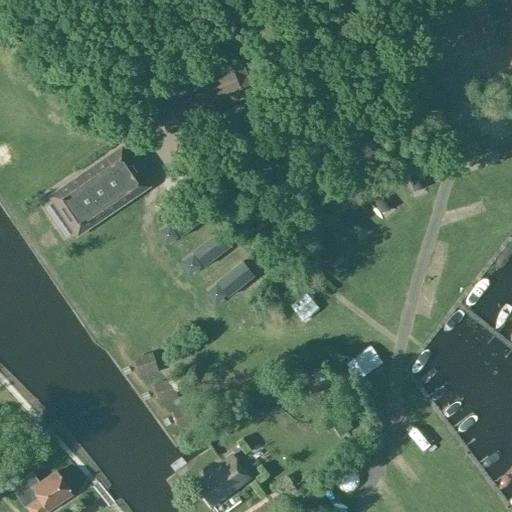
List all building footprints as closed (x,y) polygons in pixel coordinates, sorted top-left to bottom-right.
[(154,95),(166,126),(190,117),(191,120),(226,106),(225,102),(248,93),(236,62),(154,95)] [(409,130),(442,120),(433,92),(401,103),(409,130)] [(494,105),(480,108),(488,139),(502,136),(494,105)] [(511,105),(499,110),(507,131),(511,129),(511,105)] [(77,232),(144,186),(130,166),(120,151),(53,197),(77,232)] [(402,181),(424,172),(418,159),(397,167),(402,181)] [(376,210),(393,198),(378,179),(361,191),(376,210)] [(195,203),(168,223),(180,239),(207,218),(195,203)] [(217,234),(191,254),(203,269),(229,249),(217,234)] [(324,235),(308,250),(329,273),(346,257),(324,235)] [(242,263),(215,284),(227,300),(254,278),(242,263)] [(285,313),(297,325),(315,308),(303,296),(285,313)] [(138,378),(158,372),(151,352),(132,359),(138,378)] [(178,399),(171,379),(153,384),(159,405),(178,399)] [(172,411),(178,430),(199,424),(193,404),(172,411)] [(4,441),(9,436),(6,432),(1,436),(4,441)] [(213,477),(195,490),(209,508),(245,483),(248,480),(230,455),(208,470),(211,473),(213,477)] [(331,472),(340,495),(359,488),(351,465),(331,472)] [(36,499),(25,507),(28,511),(45,511),(71,494),(55,471),(29,489),(36,499)]
